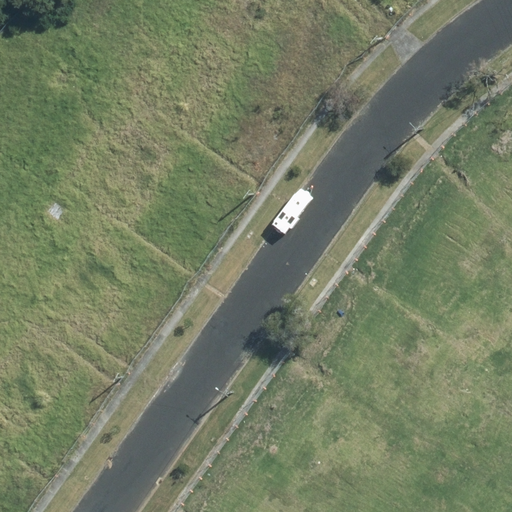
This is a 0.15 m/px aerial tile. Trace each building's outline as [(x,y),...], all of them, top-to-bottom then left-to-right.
[(300,0),(230,0),(272,34),(300,0)] [(246,55),(196,22),(149,87),(199,120),(246,55)] [(182,147),(129,111),(81,182),(134,219),(182,147)] [(74,207),(56,191),(40,210),(58,226),(74,207)] [(135,251),(102,226),(48,297),(94,331),(140,271),(127,262),(135,251)] [(511,245),(508,242),(459,311),(505,344),(511,333),(511,245)] [(80,352),(29,316),(0,357),(0,394),(12,403),(17,397),(38,412),(80,352)] [(490,366),(443,333),(437,342),(423,332),(400,364),(414,374),(397,398),(444,432),(490,366)] [(387,430),(391,424),(342,389),(304,442),(315,450),(304,467),(341,494),(374,449),(390,460),(403,442),(387,430)] [(495,439),(473,422),(461,437),(484,454),(495,439)] [(0,468),(12,450),(0,442),(0,468)] [(457,474),(441,463),(427,483),(443,494),(457,474)] [(330,511),(331,511),(276,472),(248,511),(330,511)]
